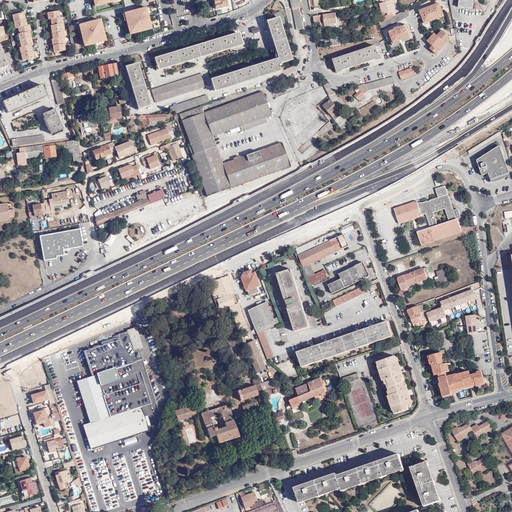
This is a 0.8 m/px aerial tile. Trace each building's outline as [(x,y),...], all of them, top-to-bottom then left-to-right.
[(214,0),(216,9),(228,6),(226,0),(214,0)] [(300,8),(298,0),(290,0),(292,9),(293,9),(300,8)] [(386,12),(392,10),(393,10),(392,5),(393,4),(394,4),(392,0),(389,0),(390,0),(389,0),(379,0),(380,1),(382,0),(382,2),(379,3),(382,13),(386,12)] [(460,0),(460,8),(473,9),(474,0),(460,0)] [(444,16),(439,3),(420,11),(424,24),(444,16)] [(148,15),(146,8),(124,13),(126,20),(129,33),(137,31),(136,30),(143,28),(143,29),(150,27),(148,15)] [(300,8),(293,9),(297,30),(304,28),(300,8)] [(379,24),(378,25),(381,31),(409,15),(408,12),(411,11),(409,8),(402,12),(395,15),(393,17),(385,21),(379,24)] [(59,18),(58,11),(53,12),(47,13),(48,20),(51,19),(59,18)] [(274,13),(276,19),(279,18),(280,24),(284,23),(283,13),(281,12),(274,13)] [(14,22),(25,19),(23,13),(12,15),(14,22)] [(324,22),(324,25),(335,24),(337,24),(336,14),(313,16),(314,23),(324,22)] [(63,24),(62,17),(59,18),(51,19),(52,26),(61,24),(63,24)] [(273,42),(285,39),(280,24),(279,18),(276,19),(268,21),(269,25),(268,26),(273,42)] [(26,26),(25,19),(14,22),(15,28),(18,28),(26,26)] [(100,20),(79,25),(81,33),(84,45),(91,43),(91,41),(97,39),(98,41),(105,39),(100,20)] [(62,31),(61,24),(52,26),(50,26),(51,33),(62,31)] [(29,25),(26,26),(18,28),(19,34),(29,32),(30,32),(29,25)] [(380,32),(378,25),(371,27),(372,34),(380,32)] [(394,44),(400,41),(404,40),(411,38),(406,26),(390,32),(394,44)] [(63,38),(62,31),(51,33),(52,39),(62,38),(63,38)] [(438,36),(435,34),(428,42),(433,47),(431,50),(437,55),(452,39),(443,31),(438,36)] [(19,34),(18,34),(20,41),(30,38),(29,32),(19,34)] [(238,33),(218,40),(221,51),(237,46),(237,44),(241,43),(238,33)] [(329,39),(330,46),(343,44),(343,37),(329,39)] [(21,47),(30,45),(32,45),(30,38),(20,41),(21,47)] [(51,40),(52,46),(63,44),(62,38),(52,39),(51,40)] [(278,58),(280,64),(291,60),(285,39),(273,42),(278,58)] [(221,51),(218,40),(197,46),(198,52),(200,57),(221,51)] [(63,44),(52,46),(53,53),(64,51),(63,44)] [(19,48),(21,54),(29,52),(32,52),(30,45),(21,47),(19,48)] [(0,69),(8,66),(5,58),(6,58),(5,54),(3,54),(0,46),(0,69)] [(198,52),(197,46),(175,52),(179,64),(200,57),(198,52)] [(376,47),(356,53),(359,65),(375,60),(374,58),(379,56),(376,47)] [(29,52),(21,54),(22,61),(33,58),(32,52),(29,52)] [(179,64),(175,52),(155,58),(158,68),(162,67),(162,68),(179,64)] [(359,65),(356,53),(334,60),(338,70),(342,69),(343,70),(359,65)] [(254,66),(258,78),(275,72),(275,70),(279,69),(278,66),(280,65),(280,64),(278,58),(254,66)] [(116,64),(98,68),(100,78),(118,75),(116,64)] [(127,71),(132,88),(143,85),(137,64),(128,67),(129,71),(127,71)] [(232,73),(236,84),(258,78),(254,66),(232,73)] [(417,74),(414,67),(399,73),(402,79),(417,74)] [(91,69),(72,73),(73,79),(80,77),(86,76),(92,75),(91,69)] [(71,72),(62,74),(65,87),(75,85),(73,79),(72,73),(71,72)] [(202,73),(152,90),(156,102),(206,86),(202,73)] [(236,84),(232,73),(211,80),(214,89),(218,88),(219,90),(236,84)] [(368,91),(396,83),(393,77),(365,85),(368,91)] [(58,105),(64,103),(58,79),(51,81),(58,105)] [(324,86),(325,89),(329,96),(335,94),(330,83),(324,86)] [(362,96),(368,91),(365,85),(365,84),(356,87),(360,91),(354,96),(358,99),(362,96)] [(34,87),(31,88),(29,89),(30,90),(22,94),(27,104),(46,96),(42,85),(34,88),(34,87)] [(143,85),(132,88),(137,105),(139,104),(140,109),(150,106),(143,85)] [(285,94),(284,89),(273,93),(275,98),(285,94)] [(425,94),(422,89),(415,95),(418,99),(425,94)] [(215,108),(224,132),(243,125),(244,130),(267,122),(265,117),(271,115),(263,91),(215,108)] [(27,104),(22,94),(15,97),(14,96),(10,97),(10,99),(3,102),(8,113),(27,104)] [(335,94),(329,96),(332,99),(331,100),(339,109),(344,105),(335,94)] [(172,113),(209,101),(207,95),(170,107),(172,113)] [(302,96),(293,100),(295,105),(304,102),(302,96)] [(339,109),(331,100),(323,106),(335,120),(342,114),(339,109)] [(315,103),(310,106),(319,122),(324,118),(315,103)] [(121,118),(120,106),(103,109),(104,120),(121,118)] [(180,114),(182,121),(203,113),(201,106),(180,114)] [(203,113),(212,136),(224,132),(215,108),(203,113)] [(57,117),(53,109),(43,114),(51,134),(62,129),(58,121),(60,120),(58,117),(57,117)] [(95,119),(90,120),(89,115),(91,115),(89,110),(83,112),(85,118),(77,120),(79,127),(80,126),(81,131),(85,130),(85,129),(91,127),(92,129),(97,128),(95,119)] [(188,145),(191,153),(215,144),(215,143),(212,136),(203,113),(182,121),(190,144),(188,145)] [(140,120),(143,120),(143,125),(152,125),(152,124),(158,124),(158,121),(166,120),(166,119),(169,119),(169,116),(172,116),(172,114),(168,114),(168,115),(140,116),(140,120)] [(285,120),(294,144),(299,142),(290,118),(285,120)] [(168,132),(167,128),(147,135),(151,145),(155,144),(154,143),(170,137),(168,132)] [(12,139),(13,146),(45,142),(44,135),(12,139)] [(78,140),(61,142),(61,145),(67,144),(68,153),(79,152),(78,140)] [(114,147),(113,142),(108,144),(108,145),(102,148),(101,146),(93,149),(93,151),(92,151),(95,159),(101,157),(102,157),(105,155),(111,153),(111,152),(116,151),(118,158),(125,156),(124,154),(134,151),(131,141),(114,147)] [(54,143),(44,144),(45,150),(44,150),(45,158),(56,157),(54,146),(54,143)] [(172,160),(182,156),(179,148),(177,143),(172,145),(171,143),(160,147),(161,150),(167,148),(172,160)] [(215,144),(191,153),(207,196),(290,166),(281,143),(223,164),(215,143),(215,144)] [(38,145),(19,148),(19,153),(25,152),(26,158),(39,156),(39,151),(38,145)] [(489,173),(491,179),(510,173),(500,146),(477,160),(483,176),(489,173)] [(26,158),(25,152),(19,153),(17,153),(18,167),(27,166),(26,158)] [(155,167),(159,166),(159,165),(154,153),(151,154),(152,156),(146,158),(148,164),(150,169),(155,167)] [(152,156),(151,154),(141,158),(144,166),(148,164),(146,158),(152,156)] [(122,168),(118,169),(122,181),(139,174),(136,165),(132,167),(131,164),(122,168)] [(510,173),(491,179),(492,181),(510,175),(510,173)] [(102,178),(100,179),(97,180),(101,189),(110,185),(105,174),(101,175),(101,176),(102,178)] [(422,217),(421,216),(425,214),(430,228),(417,233),(421,245),(461,231),(457,218),(456,219),(453,210),(444,186),(434,189),(438,198),(429,200),(430,201),(430,203),(428,203),(427,202),(427,201),(422,203),(423,205),(418,206),(417,203),(417,201),(394,209),(396,214),(403,211),(407,222),(422,217)] [(53,204),(54,206),(69,204),(68,199),(73,198),(72,190),(51,194),(51,195),(48,196),(49,204),(53,204)] [(161,190),(147,195),(150,204),(164,198),(161,190)] [(138,202),(113,212),(115,216),(129,210),(130,212),(150,204),(147,198),(138,202)] [(8,210),(7,204),(0,204),(0,217),(9,216),(14,215),(13,210),(8,210)] [(28,207),(29,216),(30,217),(35,216),(35,217),(43,215),(41,204),(33,206),(28,207)] [(109,213),(112,219),(130,212),(129,210),(115,216),(113,212),(109,213)] [(399,224),(407,222),(403,211),(396,214),(399,224)] [(106,215),(95,219),(97,224),(107,220),(107,221),(112,219),(109,213),(106,215)] [(335,231),(309,242),(295,249),(303,267),(310,263),(349,246),(343,234),(354,229),(351,223),(335,231)] [(79,231),(38,237),(42,263),(55,260),(55,257),(62,256),(61,251),(82,248),(79,231)] [(461,231),(421,245),(421,246),(462,232),(461,231)] [(344,273),(364,263),(363,261),(339,273),(341,278),(345,276),(344,273)] [(315,274),(310,263),(303,267),(308,277),(315,274)] [(370,275),(364,263),(344,273),(345,276),(341,278),(328,284),(332,293),(370,275)] [(295,332),(309,327),(299,293),(292,269),(277,274),(295,332)] [(311,285),(327,277),(325,273),(327,272),(326,269),(315,274),(308,277),(311,285)] [(424,269),(415,272),(419,282),(428,279),(426,274),(424,269)] [(445,269),(437,272),(439,277),(441,282),(446,280),(446,278),(448,278),(445,269)] [(419,282),(415,272),(407,275),(408,277),(406,278),(405,276),(399,278),(399,280),(403,291),(409,288),(409,286),(419,282)] [(252,274),(246,276),(242,278),(247,291),(247,290),(249,296),(259,292),(258,287),(261,285),(256,273),(252,274)] [(212,282),(209,285),(213,296),(217,294),(219,298),(216,299),(220,309),(229,305),(239,331),(240,330),(247,327),(238,303),(234,305),(233,303),(234,303),(231,296),(234,295),(233,293),(233,292),(229,280),(230,279),(228,275),(220,278),(220,279),(212,282)] [(481,288),(481,281),(472,285),(473,289),(474,291),(481,288)] [(365,292),(362,286),(332,300),(336,306),(365,292)] [(477,298),(474,291),(473,289),(441,301),(443,307),(427,313),(429,318),(431,322),(447,316),(445,310),(477,298)] [(281,323),(279,316),(274,318),(267,301),(249,310),(254,325),(257,334),(264,331),(281,323)] [(408,311),(411,317),(421,313),(418,306),(408,311)] [(429,318),(427,313),(427,311),(426,311),(425,311),(421,313),(411,317),(414,325),(424,321),(424,322),(427,321),(428,320),(428,319),(429,318)] [(476,314),(465,316),(468,334),(478,333),(478,328),(480,327),(479,319),(476,319),(476,314)] [(392,336),(387,321),(297,352),(302,367),(325,359),(392,336)] [(128,458),(146,451),(142,439),(146,438),(144,432),(149,430),(146,421),(145,418),(141,407),(149,404),(135,362),(139,360),(142,359),(139,349),(143,347),(137,327),(128,329),(128,331),(119,334),(119,336),(101,342),(102,343),(93,346),(93,347),(84,350),(93,376),(77,381),(90,423),(83,425),(91,449),(92,449),(99,447),(117,441),(122,439),(126,452),(128,458)] [(273,357),(264,331),(257,334),(267,359),(273,357)] [(254,369),(256,374),(266,369),(254,340),(244,344),(253,366),(254,369)] [(481,383),(485,382),(484,378),(482,379),(481,376),(483,376),(482,370),(477,372),(478,373),(471,375),(470,372),(466,373),(465,372),(461,373),(462,375),(458,376),(457,374),(457,373),(449,375),(447,376),(446,372),(448,371),(450,371),(449,367),(447,367),(446,363),(444,364),(442,357),(443,356),(442,352),(437,353),(437,355),(434,355),(434,354),(430,355),(431,359),(429,359),(430,364),(432,364),(433,369),(435,369),(436,374),(438,374),(441,383),(439,383),(440,387),(442,387),(443,390),(441,391),(443,396),(447,395),(447,396),(452,395),(451,392),(451,391),(457,389),(457,391),(461,390),(461,388),(465,387),(464,386),(469,384),(470,387),(476,385),(477,386),(481,385),(481,383)] [(394,356),(379,361),(381,365),(378,366),(377,366),(381,377),(384,376),(386,380),(387,379),(392,394),(391,394),(392,398),(389,399),(393,410),(394,410),(396,409),(398,413),(409,409),(408,406),(407,405),(410,404),(412,403),(411,400),(411,399),(410,395),(408,396),(407,393),(408,392),(406,385),(404,385),(402,379),(404,378),(401,371),(399,371),(398,368),(400,367),(397,359),(395,359),(394,356)] [(43,369),(39,357),(27,361),(29,368),(30,373),(41,369),(43,369)] [(48,380),(45,371),(45,372),(42,372),(42,375),(38,376),(40,383),(48,380)] [(384,376),(381,377),(383,381),(384,380),(385,384),(386,384),(389,391),(388,391),(389,395),(388,395),(389,399),(392,398),(391,394),(392,394),(387,379),(386,380),(384,376)] [(325,391),(320,378),(295,388),(299,396),(290,400),(294,409),(300,406),(299,402),(325,391)] [(262,390),(275,385),(273,379),(260,384),(262,390)] [(264,393),(265,396),(273,393),(274,394),(277,393),(277,392),(285,389),(283,383),(275,385),(262,390),(264,393)] [(49,384),(44,386),(46,391),(31,396),(34,404),(48,399),(50,404),(54,402),(55,402),(49,384)] [(254,386),(237,391),(240,401),(264,393),(262,390),(260,384),(255,385),(254,386)] [(259,407),(257,401),(242,406),(244,411),(259,407)] [(50,404),(48,404),(50,408),(51,408),(53,414),(51,414),(53,422),(60,420),(59,415),(58,415),(54,402),(50,404)] [(216,435),(218,443),(239,436),(228,404),(201,413),(210,437),(216,435)] [(192,405),(174,411),(177,420),(195,415),(192,405)] [(46,418),(44,410),(33,413),(36,422),(39,422),(39,424),(43,423),(44,428),(50,426),(48,417),(46,418)] [(272,413),(275,421),(284,418),(282,411),(274,414),(274,412),(272,413)] [(477,424),(471,428),(473,431),(477,437),(483,433),(482,431),(485,429),(487,432),(493,429),(489,421),(479,427),(477,424)] [(473,431),(471,428),(469,424),(459,429),(458,427),(452,430),(457,439),(463,436),(462,434),(466,432),(468,434),(473,431)] [(511,451),(511,427),(502,434),(511,451)] [(488,434),(487,432),(485,429),(482,431),(483,433),(477,437),(478,439),(488,434)] [(463,436),(457,439),(458,441),(468,436),(468,434),(466,432),(462,434),(463,436)] [(22,436),(21,437),(10,440),(8,440),(12,450),(25,446),(22,436)] [(47,445),(47,447),(49,453),(55,451),(54,448),(57,447),(58,450),(63,448),(60,438),(55,440),(54,438),(44,441),(45,446),(47,445)] [(121,454),(126,452),(122,439),(117,441),(121,454)] [(0,456),(0,459),(1,464),(4,463),(3,459),(10,457),(9,454),(0,456)] [(404,468),(399,454),(337,475),(336,473),(295,487),(300,501),(341,487),(342,490),(404,468)] [(26,470),(25,468),(19,470),(16,460),(22,458),(20,458),(19,457),(14,459),(15,461),(12,461),(16,473),(26,470)] [(19,470),(25,468),(29,467),(26,457),(22,458),(16,460),(19,470)] [(468,464),(474,474),(480,470),(479,468),(482,466),(485,470),(490,467),(484,458),(475,463),(474,460),(468,464)] [(440,501),(426,462),(411,467),(424,506),(440,501)] [(480,470),(474,474),(475,476),(485,470),(482,466),(479,468),(480,470)] [(58,484),(67,482),(64,470),(59,472),(60,474),(58,474),(55,475),(58,484)] [(37,493),(35,487),(33,487),(32,482),(30,477),(19,481),(24,497),(37,493)] [(253,505),(252,504),(251,502),(254,501),(258,500),(255,491),(241,496),(246,508),(253,505)] [(218,509),(228,506),(225,499),(216,502),(218,509)] [(84,511),(82,503),(72,507),(73,511),(84,511)]
